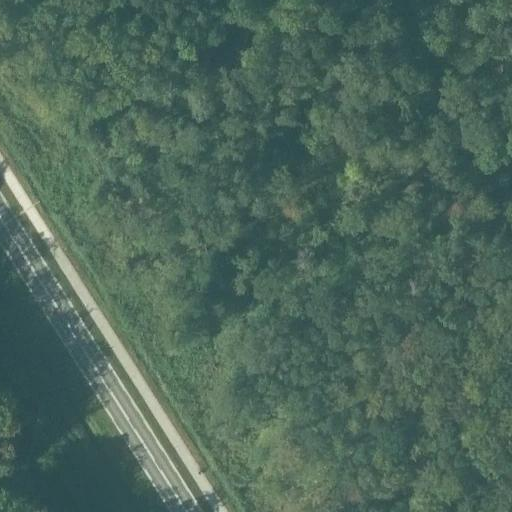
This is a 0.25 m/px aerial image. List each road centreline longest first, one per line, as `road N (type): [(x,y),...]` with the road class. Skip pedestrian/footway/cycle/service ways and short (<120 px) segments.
road 1 (secondary): [(185,511),(0,219)]
road 2 (track): [(511,219),(409,0)]
road 3 (track): [(0,321),(122,511)]
